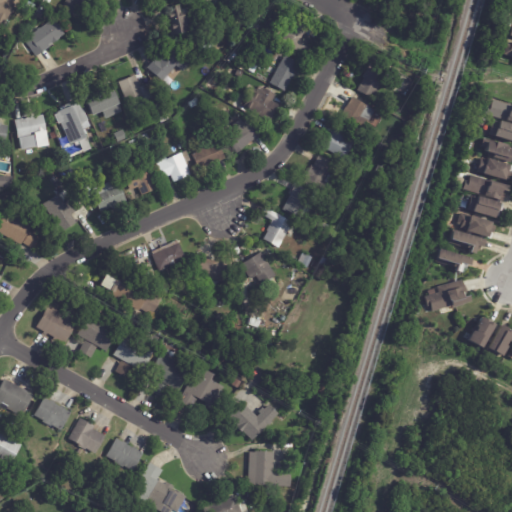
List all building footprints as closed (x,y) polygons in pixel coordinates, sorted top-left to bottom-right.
[(5,29),(0,25),(0,0),(11,0),(11,2),(18,5),(5,29)] [(95,0),(90,8),(87,6),(77,19),(62,9),(69,0),(95,0)] [(169,17),(167,9),(185,5),(187,10),(192,8),(194,15),(197,14),(201,30),(174,37),(169,17)] [(49,49),(38,57),(26,41),(40,31),(39,30),(42,28),(43,29),(56,19),(68,36),(49,49)] [(307,27),(311,30),(306,38),(316,44),(308,58),(284,44),(297,22),(307,27)] [(253,31),(258,24),(263,27),(258,34),(253,31)] [(203,49),(204,43),(216,44),(215,51),(203,49)] [(511,57),(502,54),(506,43),(509,45),(510,43),(511,43),(511,57)] [(149,69),(159,58),(160,59),(171,47),(184,59),(163,82),(149,69)] [(234,53),(244,59),(240,66),(230,60),(234,53)] [(300,66),(286,92),(271,84),(278,71),(276,71),(278,68),(279,69),(286,57),(301,65),(300,66)] [(371,98),(355,90),(362,77),(360,76),(367,62),(387,73),(385,78),(387,79),(383,86),(379,83),(371,98)] [(249,71),(253,65),(258,68),(255,74),(249,71)] [(239,70),(244,74),(241,78),(236,75),(239,70)] [(147,86),(151,85),(156,98),(131,108),(121,83),(138,76),(142,88),(147,86)] [(118,106),(93,117),(87,100),(103,93),(102,91),(114,85),(122,104),(118,106)] [(276,96),(273,101),(281,106),(272,121),(246,108),(254,92),(257,93),(261,86),(276,95),(276,96)] [(373,111),(358,132),(337,118),(352,96),(373,111)] [(189,104),(199,98),(202,103),(192,109),(189,104)] [(511,122),(484,114),(486,109),(488,109),(491,100),(501,103),(502,101),(511,104),(511,122)] [(81,141),(70,146),(60,124),(59,125),(54,115),(60,113),(59,112),(79,102),(88,121),(87,121),(89,126),(84,129),(88,138),(81,141)] [(22,142),(18,121),(47,116),(53,146),(24,152),(22,142)] [(511,140),(488,133),(492,119),(495,120),(496,118),(511,122),(511,140)] [(260,138),(240,154),(228,139),(238,131),(235,127),(243,120),(246,124),(250,120),(263,136),(260,138)] [(0,123),(3,124),(2,126),(9,127),(6,145),(0,144),(0,123)] [(322,146),(333,126),(354,139),(342,158),(322,146)] [(119,144),(115,135),(124,131),(128,139),(119,144)] [(143,137),(149,134),(151,139),(145,142),(143,137)] [(224,161),(199,171),(193,156),(208,150),(205,141),(214,137),(217,145),(219,145),(226,160),(224,161)] [(130,142),(137,139),(140,145),(133,148),(130,142)] [(511,147),(511,156),(508,163),(486,156),(487,151),(482,149),(484,140),(491,141),(491,140),(502,143),(502,144),(511,147)] [(189,163),(188,163),(194,176),(177,184),(173,176),(166,180),(157,159),(166,155),(169,161),(189,152),(193,161),(189,163)] [(332,177),(323,194),(302,182),(306,176),(304,175),(311,163),(312,164),(317,154),(332,162),(327,172),(333,175),(332,177)] [(511,166),(508,177),(501,175),(501,178),(475,171),(479,157),(483,158),(484,156),(511,164),(511,166)] [(378,164),(384,169),(379,176),(373,172),(378,164)] [(145,197),(144,197),(140,188),(133,191),(127,179),(151,169),(160,191),(145,197)] [(504,191),(501,201),(461,189),(464,180),(467,180),(469,174),(506,185),(504,191)] [(12,176),(0,175),(0,189),(12,190),(12,176)] [(94,190),(118,181),(120,187),(123,186),(131,206),(115,212),(114,209),(103,213),(94,190)] [(292,183),(310,193),(297,217),(282,208),(289,194),(287,193),(292,183)] [(329,189),(334,191),(331,197),(326,194),(329,189)] [(60,195),(65,204),(75,198),(82,209),(73,215),(79,224),(64,232),(54,215),(51,217),(43,204),(60,194),(60,195)] [(499,203),(495,218),(468,209),(468,208),(465,207),(469,194),(472,196),(473,194),(500,203),(499,203)] [(349,195),(355,200),(351,205),(345,201),(349,195)] [(276,248),(260,239),(270,220),(257,213),(261,206),(290,222),(276,248)] [(34,249),(23,243),(22,246),(0,233),(0,216),(4,210),(8,212),(10,210),(14,212),(12,214),(24,221),(25,219),(34,224),(30,232),(42,238),(35,250),(34,249)] [(492,226),(489,238),(457,229),(459,224),(455,222),(458,212),(487,220),(487,223),(493,225),(492,226)] [(481,239),(478,249),(473,247),(471,252),(443,244),(448,228),(481,238),(481,239)] [(157,271),(148,251),(174,239),(183,259),(157,271)] [(132,248),(137,259),(143,256),(148,267),(137,272),(113,257),(132,248)] [(467,258),(464,268),(463,268),(462,273),(451,270),(452,267),(432,261),(436,248),(468,257),(467,258)] [(134,256),(139,272),(153,267),(148,252),(134,256)] [(301,252),(312,257),(307,268),(296,263),(301,252)] [(273,276),(259,285),(254,277),(249,280),(239,265),(259,253),(273,276)] [(200,257),(212,260),(212,262),(227,265),(223,282),(192,276),(196,257),(200,257)] [(151,314),(142,309),(140,311),(132,307),(131,309),(112,298),(113,297),(106,293),(108,290),(98,284),(103,274),(117,281),(122,272),(133,277),(131,280),(141,285),(142,283),(148,286),(147,289),(161,297),(151,314)] [(462,281),(468,300),(463,301),(464,305),(453,308),(452,306),(433,311),(431,305),(428,306),(425,297),(440,292),(438,287),(461,279),(462,281)] [(46,335),(33,328),(45,306),(70,320),(69,322),(74,324),(62,344),(46,335)] [(84,339),(75,334),(86,314),(91,317),(92,315),(96,317),(95,320),(115,331),(104,350),(84,339)] [(485,320),(492,323),(479,347),(465,339),(470,330),(472,331),(474,326),(473,326),(478,316),(485,320)] [(245,324),(247,317),(260,320),(258,327),(245,324)] [(501,325),(511,331),(506,340),(505,339),(502,344),(505,345),(500,355),(498,353),(496,356),(486,350),(487,348),(485,347),(498,323),(501,325)] [(196,326),(209,333),(201,347),(189,340),(196,326)] [(120,359),(112,355),(122,336),(151,351),(141,371),(120,359)] [(83,341),(94,347),(88,357),(76,351),(82,340),(83,341)] [(165,356),(188,370),(175,392),(147,375),(159,355),(163,358),(164,355),(165,356)] [(114,372),(119,361),(131,367),(125,378),(114,372)] [(209,374),(207,379),(222,387),(211,407),(195,398),(189,408),(177,401),(196,366),(210,373),(209,374)] [(8,382),(30,395),(20,414),(0,403),(0,381),(2,378),(8,382)] [(153,394),(149,391),(155,381),(166,388),(160,398),(153,394)] [(319,397),(314,395),(318,386),(323,388),(319,397)] [(44,399),(49,402),(49,401),(54,403),(53,404),(59,408),(59,406),(64,409),(63,410),(69,413),(59,430),(50,426),(49,427),(32,417),(43,398),(44,399)] [(267,405),(276,414),(250,441),(227,418),(241,403),(255,417),(267,405)] [(81,420),(92,426),(91,429),(103,436),(94,454),(67,440),(78,418),(81,420)] [(0,433),(19,446),(8,464),(0,459),(0,433)] [(117,440),(120,442),(121,441),(125,443),(125,445),(130,448),(131,446),(136,449),(135,450),(141,453),(131,471),(124,467),(123,469),(113,464),(114,461),(105,456),(114,438),(117,440)] [(252,451),(270,452),(270,472),(287,473),(286,486),(245,484),(247,451),(252,451)] [(150,464),(159,469),(153,480),(160,485),(162,481),(170,485),(168,490),(173,492),(166,505),(161,501),(157,509),(143,501),(140,506),(126,499),(146,462),(150,464)] [(237,511),(201,511),(200,507),(232,496),(237,511)]
